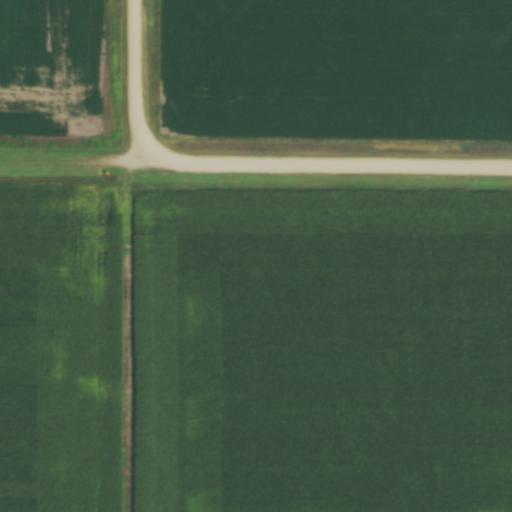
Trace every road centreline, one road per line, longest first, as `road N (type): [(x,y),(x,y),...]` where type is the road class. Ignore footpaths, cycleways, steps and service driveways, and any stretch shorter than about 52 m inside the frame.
road 1 (residential): [(511,168),(197,166),(158,159)]
road 2 (residential): [(158,159),(137,129),(135,0)]
road 3 (residential): [(158,159),(0,160)]
